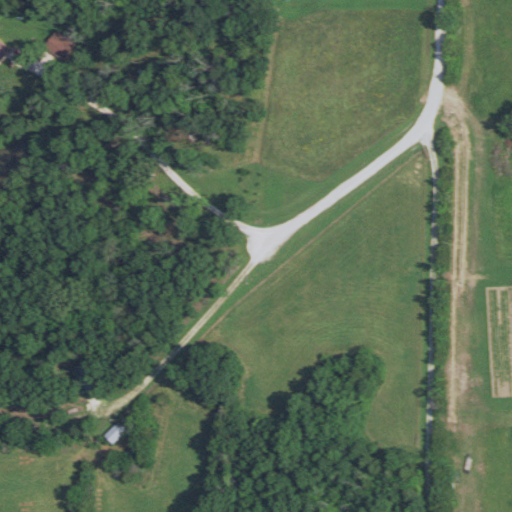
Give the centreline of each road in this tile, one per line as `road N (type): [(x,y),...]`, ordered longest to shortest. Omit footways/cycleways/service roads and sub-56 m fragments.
road 1 (residential): [(432,511),(444,187),(428,119),(444,75),(445,0)]
road 2 (residential): [(428,119),(264,258),(122,403)]
road 3 (residential): [(277,247),(17,53)]
